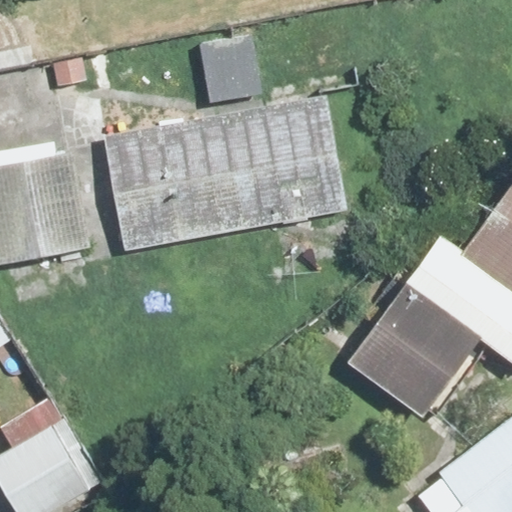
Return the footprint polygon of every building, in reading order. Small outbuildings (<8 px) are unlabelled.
[(321,98),(99,131),(117,254),(339,221),(321,98)] [(73,142),(0,150),(0,269),(87,260),(73,142)] [(383,271),(337,352),(432,406),(475,330),(511,350),(511,173),(469,240),(434,222),(401,281),(383,271)] [(94,475),(44,389),(0,414),(0,458),(31,511),(94,475)] [(505,511),(511,507),(511,416),(439,473),(460,499),(444,511),(505,511)]
